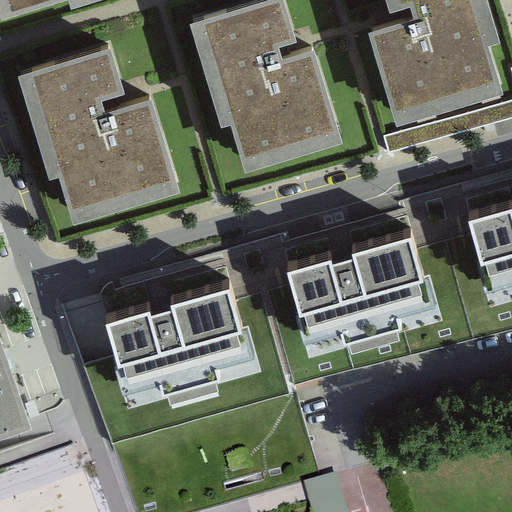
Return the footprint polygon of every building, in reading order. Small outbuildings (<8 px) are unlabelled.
[(0,0),(0,4),(2,10),(34,0),(0,0)] [(277,0),(230,0),(189,13),(236,166),(343,133),(314,37),(291,44),(277,0)] [(483,0),(390,0),(394,13),(368,21),(396,114),(507,82),(483,0)] [(112,35),(27,61),(74,214),(181,181),(152,86),(129,92),(112,35)] [(497,118),(511,113),(511,98),(493,103),(497,118)] [(511,192),(465,205),(494,306),(511,301),(511,192)] [(412,220),(283,257),(312,358),(440,321),(412,220)] [(232,272),(104,309),(133,410),(261,373),(232,272)] [(0,428),(30,418),(0,330),(0,428)] [(101,511),(81,448),(0,474),(0,511),(101,511)] [(312,479),(319,511),(353,511),(344,472),(312,479)]
